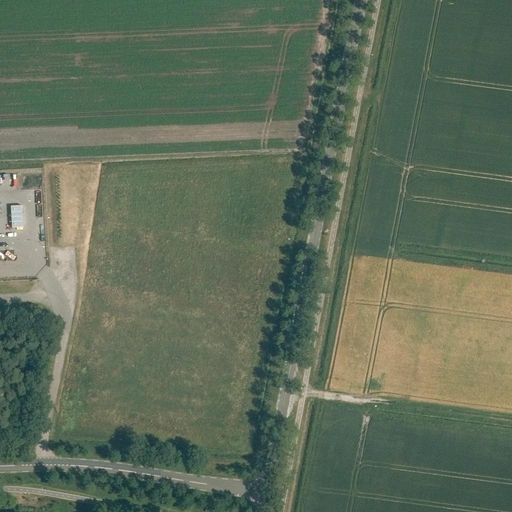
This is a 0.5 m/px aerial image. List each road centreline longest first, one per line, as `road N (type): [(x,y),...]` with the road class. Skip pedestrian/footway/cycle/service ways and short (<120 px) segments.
road 1 (secondary): [(256,488),(268,478),(361,0)]
road 2 (secondary): [(0,467),(109,468),(256,488)]
road 3 (track): [(511,423),(285,393)]
